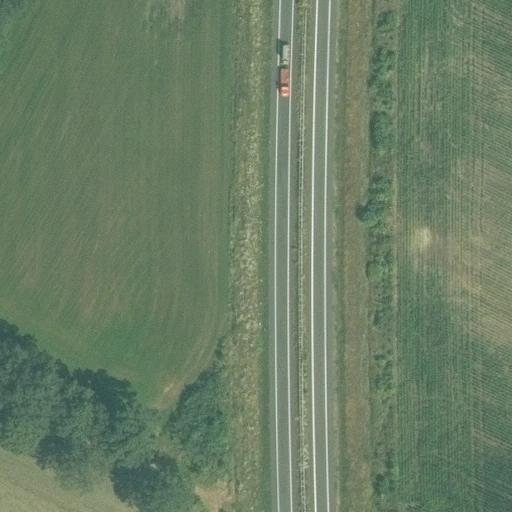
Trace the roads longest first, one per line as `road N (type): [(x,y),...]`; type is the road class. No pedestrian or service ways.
road 1 (trunk): [(322,511),(326,0)]
road 2 (trunk): [(292,0),(291,511)]
